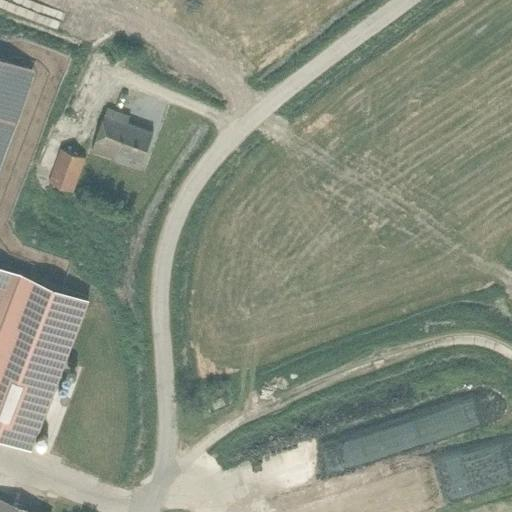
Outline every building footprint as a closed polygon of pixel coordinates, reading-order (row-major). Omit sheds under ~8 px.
[(0,97),(13,64),(0,58),(0,97)] [(130,123),(83,105),(71,136),(118,154),(130,123)] [(51,185),(63,151),(39,142),(27,176),(51,185)] [(74,286),(0,258),(0,434),(16,440),(74,286)] [(0,511),(26,511),(28,509),(0,498),(0,511)]
